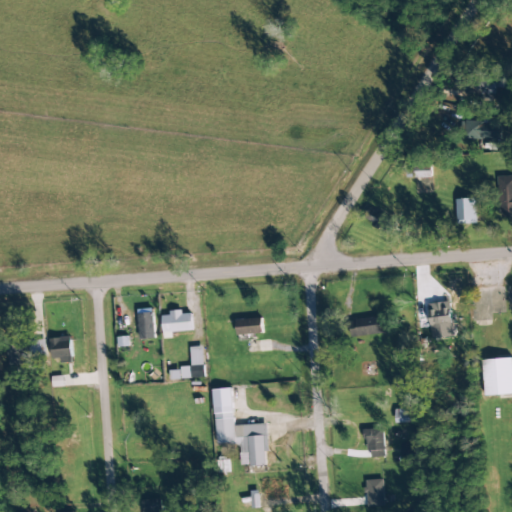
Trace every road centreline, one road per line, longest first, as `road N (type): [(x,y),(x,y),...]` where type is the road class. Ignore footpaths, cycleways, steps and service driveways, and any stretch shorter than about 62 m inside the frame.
road 1 (residential): [(511,247),(0,285)]
road 2 (residential): [(307,263),(473,0)]
road 3 (residential): [(324,511),(307,263)]
road 4 (residential): [(110,511),(94,278)]
